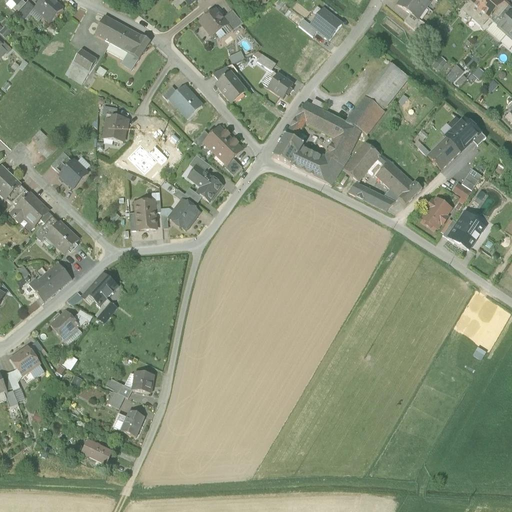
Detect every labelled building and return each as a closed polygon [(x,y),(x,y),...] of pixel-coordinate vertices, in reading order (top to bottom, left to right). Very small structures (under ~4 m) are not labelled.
[(50,26),(63,12),(50,0),(44,0),(35,10),(29,17),(38,26),(44,20),(50,26)] [(426,9),(413,0),(402,0),(398,7),(410,16),(417,21),(418,21),(426,9)] [(413,0),(426,9),(432,0),(413,0)] [(474,0),(466,9),(467,10),(468,16),(473,20),(490,0),(474,0)] [(501,2),(498,0),(490,0),(473,20),(478,24),(483,24),(484,25),(493,16),(503,4),(501,2)] [(18,14),(26,5),(22,1),(17,7),(13,10),(18,14)] [(503,1),(501,2),(503,4),(493,16),(497,20),(509,6),(503,1)] [(29,17),(35,10),(28,3),(26,5),(18,14),(16,16),(23,23),(29,17)] [(511,8),(509,6),(497,20),(502,24),(511,12),(511,8)] [(222,21),(216,12),(200,25),(212,39),(213,38),(227,27),(222,21)] [(310,28),(329,43),(343,27),(324,12),(310,28)] [(511,12),(502,24),(497,20),(486,32),(500,44),(507,37),(511,30),(511,12)] [(227,27),(232,34),(243,26),(233,13),(222,21),(227,27)] [(417,21),(410,16),(404,24),(418,36),(425,26),(418,21),(417,21)] [(142,39),(106,19),(95,37),(109,45),(105,52),(123,63),(121,66),(132,73),(138,62),(139,62),(150,44),(142,39)] [(0,34),(6,38),(11,31),(5,27),(0,33),(0,34)] [(227,27),(213,38),(218,44),(232,34),(227,27)] [(97,62),(80,52),(65,76),(82,87),(97,62)] [(232,65),(245,59),(242,53),(229,58),(232,65)] [(271,74),(271,73),(276,67),(259,55),(256,59),(259,61),(254,69),(259,73),(262,68),(271,74)] [(365,97),(383,111),(408,80),(390,65),(365,97)] [(453,85),(463,72),(456,66),(446,79),(453,85)] [(480,68),(467,79),(472,85),(485,75),(480,68)] [(219,84),(230,74),(227,70),(213,76),(219,84)] [(262,86),(283,101),(293,88),(271,73),(271,74),(262,86)] [(247,94),(230,74),(219,84),(216,87),(217,87),(222,92),(221,93),(232,106),(233,105),(231,104),(244,93),(246,95),(247,94)] [(463,76),(456,84),(461,88),(468,80),(463,76)] [(172,100),(177,95),(172,89),(162,98),(168,104),(172,101),(172,100)] [(176,109),(188,122),(202,108),(184,89),(177,95),(172,100),(172,101),(178,107),(176,109)] [(346,125),(367,136),(384,113),(366,100),(346,125)] [(311,107),(321,112),(324,106),(314,101),(311,107)] [(334,141),(344,124),(321,112),(311,107),(306,104),(296,121),(305,126),(334,141)] [(107,118),(116,120),(117,113),(103,111),(102,118),(107,118)] [(123,145),(127,121),(116,120),(107,118),(103,142),(123,145)] [(453,131),(446,138),(446,139),(461,153),(480,134),(464,121),(461,124),(456,120),(449,127),(453,131)] [(300,133),(305,126),(296,121),(291,129),(300,133)] [(344,124),(334,141),(325,159),(302,149),(291,168),(331,187),(337,180),(351,157),(367,136),(346,125),(344,124)] [(285,138),(299,145),(297,138),(300,133),(291,129),(285,138)] [(204,146),(216,157),(231,141),(228,138),(229,138),(226,134),(225,135),(220,130),(210,139),(204,145),(204,146)] [(41,150),(49,142),(40,133),(32,142),(41,150)] [(204,145),(210,139),(205,133),(194,145),(200,150),(204,146),(204,145)] [(299,145),(285,138),(273,159),(291,168),(302,149),(303,147),(299,145)] [(461,153),(446,139),(427,158),(442,172),(461,153)] [(227,168),(233,161),(242,152),(237,147),(238,146),(234,143),(231,141),(216,157),(227,168)] [(38,152),(47,161),(57,150),(49,142),(41,150),(38,152)] [(381,158),(366,145),(343,172),(358,184),(377,161),(381,158)] [(63,154),(51,168),(60,176),(72,162),(63,154)] [(390,192),(383,199),(395,205),(399,201),(406,207),(422,191),(415,185),(414,186),(389,163),(381,157),(381,158),(377,161),(385,168),(375,178),(390,192)] [(198,170),(206,176),(211,169),(196,158),(189,168),(194,171),(196,173),(198,170)] [(58,179),(72,192),(88,175),(74,161),(58,179)] [(242,170),(233,161),(227,168),(225,170),(234,178),(242,170)] [(21,187),(2,170),(0,171),(0,195),(7,202),(20,188),(21,187)] [(196,195),(209,205),(222,188),(206,176),(198,170),(196,173),(194,171),(187,181),(200,190),(196,195)] [(482,178),(472,171),(469,176),(478,183),(482,178)] [(478,183),(469,176),(465,181),(475,188),(478,183)] [(475,188),(465,181),(462,186),(472,193),(475,188)] [(386,214),(395,205),(383,199),(356,186),(348,195),(386,214)] [(471,195),(457,186),(453,193),(466,202),(471,195)] [(12,206),(25,192),(20,188),(7,202),(12,206)] [(25,192),(12,206),(16,211),(30,197),(25,192)] [(182,203),(188,208),(192,203),(178,192),(174,198),(182,204),(182,203)] [(481,202),(485,195),(480,192),(476,199),(481,202)] [(49,214),(30,197),(16,211),(11,217),(20,226),(25,220),(34,229),(41,222),(48,214),(49,214)] [(446,219),(451,211),(437,201),(434,205),(431,203),(427,209),(430,211),(421,224),(435,234),(441,225),(443,227),(447,220),(446,219)] [(136,216),(137,233),(156,232),(155,216),(154,204),(144,205),(142,203),(138,203),(136,205),(135,206),(136,216)] [(182,204),(169,220),(186,233),(199,216),(188,208),(182,203),(182,204)] [(53,218),(48,214),(41,222),(45,226),(46,226),(53,218)] [(475,224),(476,223),(465,215),(458,226),(454,232),(460,235),(455,242),(455,243),(454,244),(459,248),(460,246),(469,252),(484,230),(475,224)] [(137,233),(136,216),(129,216),(131,234),(137,233)] [(59,225),(53,218),(46,226),(52,232),(59,225)] [(454,232),(458,226),(453,223),(442,238),(454,245),(454,244),(455,243),(455,242),(460,235),(454,232)] [(79,243),(59,225),(52,232),(46,239),(47,239),(65,257),(79,243)] [(52,232),(46,226),(45,226),(34,237),(42,245),(47,239),(46,239),(52,232)] [(44,305),(72,282),(58,265),(37,283),(36,281),(28,287),(44,305)] [(118,289),(104,276),(86,296),(93,302),(100,309),(107,302),(118,289)] [(72,308),(82,300),(78,296),(67,304),(70,307),(72,308)] [(93,302),(86,296),(82,300),(89,306),(93,302)] [(31,315),(40,307),(36,302),(27,311),(31,315)] [(110,304),(107,302),(100,309),(104,312),(110,304)] [(117,310),(110,304),(104,312),(97,322),(104,326),(117,310)] [(92,319),(80,312),(77,317),(90,324),(92,319)] [(73,321),(66,313),(50,327),(69,347),(81,335),(77,331),(84,324),(77,317),(73,321)] [(494,340),(486,335),(481,344),(490,348),(494,340)] [(33,347),(38,355),(42,352),(36,344),(33,347)] [(28,350),(33,358),(38,355),(33,347),(28,350)] [(28,350),(11,362),(17,372),(14,374),(13,374),(18,386),(23,379),(40,367),(33,358),(28,350)] [(70,356),(63,366),(71,372),(78,362),(70,356)] [(13,374),(7,377),(8,379),(12,391),(13,393),(20,391),(18,386),(13,374)] [(150,396),(154,378),(136,374),(133,392),(133,393),(150,396)] [(75,378),(72,385),(79,388),(82,381),(75,378)] [(12,391),(8,379),(2,381),(7,393),(12,391)] [(133,393),(133,392),(111,382),(107,390),(118,395),(117,396),(123,399),(128,401),(132,393),(133,393)] [(18,406),(13,393),(5,397),(4,397),(7,402),(9,410),(18,406)] [(123,399),(117,396),(111,393),(105,406),(117,411),(123,399)] [(136,440),(145,419),(130,413),(127,420),(119,417),(114,430),(121,433),(121,434),(136,440)] [(82,456),(106,468),(112,455),(88,443),(82,456)]
